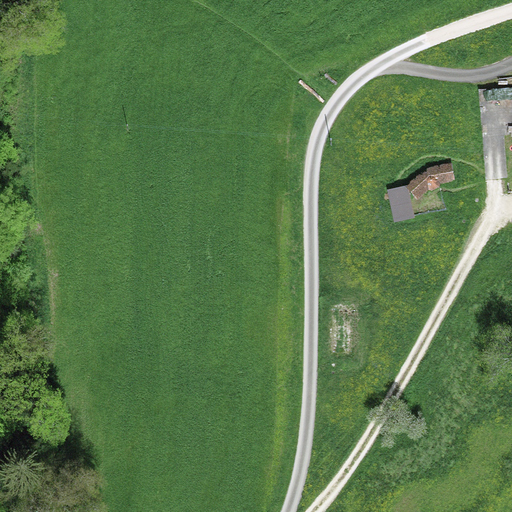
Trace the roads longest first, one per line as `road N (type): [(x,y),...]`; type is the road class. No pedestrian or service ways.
road 1 (unclassified): [(384,61),(351,84),(318,134),(309,438),(289,511)]
road 2 (track): [(497,200),(345,475),(311,511)]
road 3 (track): [(511,10),(384,61)]
